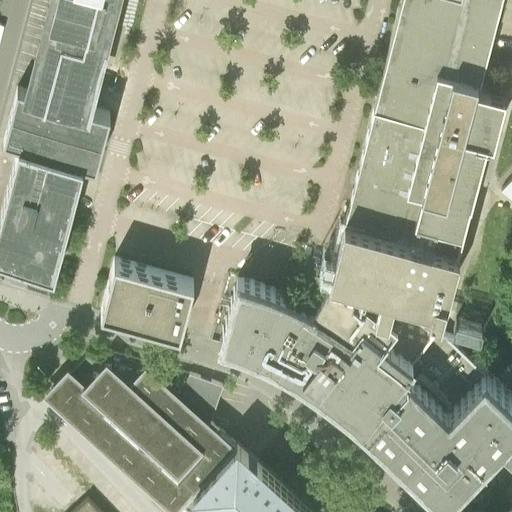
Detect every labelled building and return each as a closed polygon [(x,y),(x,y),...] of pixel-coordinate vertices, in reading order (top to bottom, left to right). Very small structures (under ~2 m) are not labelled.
[(110,0),(50,0),(47,13),(104,27),(110,0)] [(397,0),(343,215),(457,244),(461,225),(479,162),(485,137),(492,138),(504,91),(477,84),(498,0),(397,0)] [(104,27),(47,13),(27,90),(17,88),(3,142),(18,146),(0,216),(0,261),(20,267),(53,276),(85,163),(98,166),(111,112),(84,105),(87,93),(104,27)] [(511,177),(500,190),(511,200),(511,177)] [(229,310),(221,344),(248,352),(277,366),(307,384),(335,404),(389,452),(442,503),(501,440),(511,450),(511,396),(500,386),(498,383),(475,361),(447,333),(446,331),(441,326),(457,244),(343,215),(327,272),(310,306),(287,294),(238,277),(229,310)] [(193,279),(115,259),(102,310),(134,318),(180,330),(189,296),(193,279)] [(106,360),(89,379),(80,389),(177,477),(204,447),(106,360)] [(122,390),(188,448),(173,465),(67,369),(64,372),(42,397),(170,511),(176,511),(195,490),(196,491),(237,445),(145,364),(122,390)] [(210,423),(223,387),(189,375),(175,415),(208,427),(210,423)] [(311,511),(296,499),(237,445),(196,491),(193,495),(204,506),(211,511),(311,511)] [(198,511),(204,506),(193,495),(184,505),(191,511),(198,511)] [(98,511),(87,500),(75,511),(98,511)]
